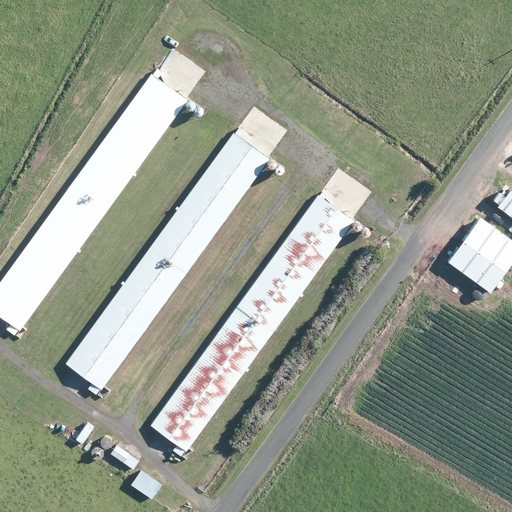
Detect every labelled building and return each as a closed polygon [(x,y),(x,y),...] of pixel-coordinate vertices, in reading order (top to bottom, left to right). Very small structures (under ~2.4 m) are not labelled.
[(189,101),(152,74),(0,285),(0,315),(23,332),(189,101)] [(268,156),(231,130),(65,361),(101,387),(268,156)] [(352,220),(315,194),(149,425),(186,452),(352,220)] [(511,241),(475,216),(444,262),(487,291),(511,253),(511,241)] [(93,426),(85,421),(74,438),(82,443),(93,426)] [(138,460),(116,444),(110,452),(132,468),(138,460)] [(160,483),(139,469),(130,483),(151,497),(160,483)]
